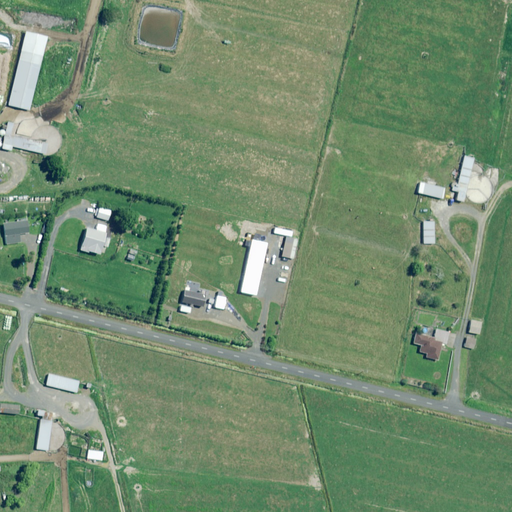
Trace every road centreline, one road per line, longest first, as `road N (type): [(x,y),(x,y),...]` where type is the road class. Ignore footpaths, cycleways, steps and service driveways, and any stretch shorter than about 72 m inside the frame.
road 1 (tertiary): [(0,299),(511,423)]
road 2 (track): [(447,408),(484,215),(511,182)]
